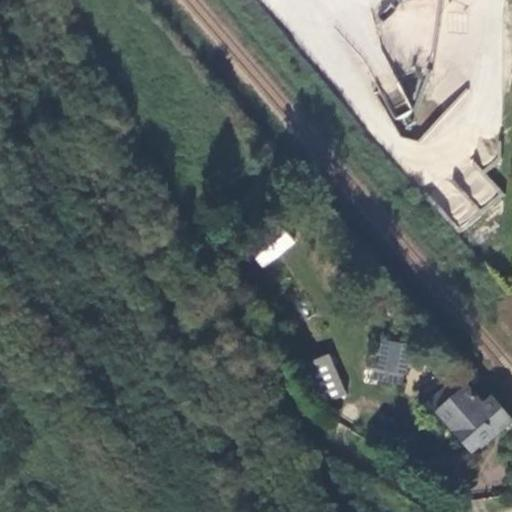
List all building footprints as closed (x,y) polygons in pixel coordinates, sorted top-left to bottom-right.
[(263,265),(295,244),(287,233),(255,254),(263,265)] [(385,297),(397,309),(404,302),(393,290),(385,297)] [(398,377),(408,345),(382,337),(372,369),(398,377)] [(349,388),(331,350),(310,359),(327,397),(349,388)] [(489,398),(481,389),(471,378),(468,382),(457,371),(437,388),(447,400),(442,404),(476,445),(484,439),(486,441),(511,419),(511,410),(496,392),(489,398)]
